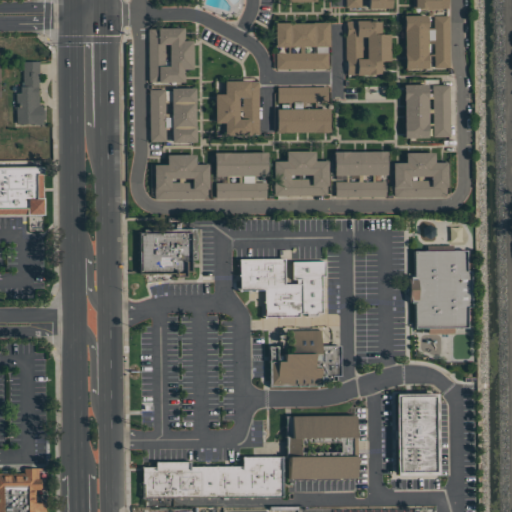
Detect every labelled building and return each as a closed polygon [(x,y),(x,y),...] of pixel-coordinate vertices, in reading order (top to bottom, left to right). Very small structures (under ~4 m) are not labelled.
[(345,0),(346,8),(361,7),(360,0),(345,0)] [(390,0),(367,0),(367,8),(391,8),(390,0)] [(412,0),(413,8),(448,8),(448,0),(412,0)] [(427,68),(426,15),(403,15),(404,69),(427,68)] [(449,68),(449,16),(433,16),(434,68),(449,68)] [(345,20),(381,20),(381,34),(389,34),(389,60),(381,60),(381,74),(346,74),(345,20)] [(274,23),(274,46),(328,46),(327,22),(274,23)] [(191,40),(182,40),(182,28),(147,29),(148,82),(184,82),(183,69),(192,69),(191,40)] [(275,53),(327,52),(327,68),(275,69),(275,53)] [(38,61),(19,61),(19,124),(42,124),(42,105),(39,105),(38,61)] [(223,81),(258,80),(258,135),(222,135),(222,122),(214,123),(214,94),(223,94),(223,81)] [(427,138),(426,84),(403,85),(404,138),(427,138)] [(449,136),(448,85),(431,85),(432,137),(449,136)] [(276,87),(326,86),(327,101),(276,101),(276,87)] [(195,142),(194,88),(170,88),(171,113),(165,114),(164,90),(148,90),(149,142),(165,141),(165,128),(170,128),(171,142),(195,142)] [(275,109),(328,109),(328,132),(275,132),(275,109)] [(273,161),(273,195),(327,196),(327,161),(314,160),(314,151),(285,151),(285,161),(273,161)] [(386,175),(386,151),(333,152),(333,176),(386,175)] [(213,153),(213,176),(241,176),(241,182),(215,183),(215,198),(265,198),(265,182),(253,182),(253,176),(267,176),(266,152),(213,153)] [(392,163),(392,197),(447,196),(446,162),(433,162),(433,152),(404,153),(404,162),(392,163)] [(207,164),(195,164),(194,154),(166,155),(166,165),(153,165),(153,199),(208,198),(207,164)] [(0,169),(41,169),(42,218),(0,218),(0,169)] [(335,197),(385,197),(385,181),(334,182),(335,197)] [(42,232),(42,215),(28,215),(27,232),(42,232)] [(449,241),(460,241),(461,227),(449,227),(449,241)] [(138,233),(139,274),(177,273),(177,277),(186,277),(186,271),(191,271),(191,259),(197,259),(196,228),(145,229),(145,233),(138,233)] [(414,251),(466,250),(466,271),(470,271),(470,308),(466,308),(467,328),(415,328),(414,303),(410,303),(410,276),(414,276),(414,251)] [(239,259),(285,259),(285,284),(297,284),(297,279),(293,279),(292,262),(325,261),(325,276),(323,276),(321,276),(321,279),(322,313),(317,313),(317,316),(312,316),(307,316),(307,313),(299,313),(299,316),(265,317),(265,311),(265,295),(264,290),(259,290),(254,290),(254,284),(246,284),(240,284),(239,259)] [(270,387),(270,346),(277,346),(278,361),(284,361),(284,354),(292,354),(291,331),(320,330),(321,346),(339,346),(340,376),(337,376),(337,381),(321,381),(321,386),(270,387)] [(395,394),(437,394),(438,474),(396,475),(395,394)] [(286,416),(355,416),(356,479),(289,479),(288,457),(286,457),(286,416)] [(142,498),(282,497),(282,457),(269,457),(261,457),(248,457),(242,457),(242,466),(231,466),(189,467),(189,462),(184,462),(170,462),(155,462),(155,467),(142,467),(142,498)] [(0,511),(0,472),(24,472),(24,467),(43,467),(43,469),(39,469),(39,478),(40,478),(40,488),(49,488),(49,502),(46,502),(46,511),(0,511)]
